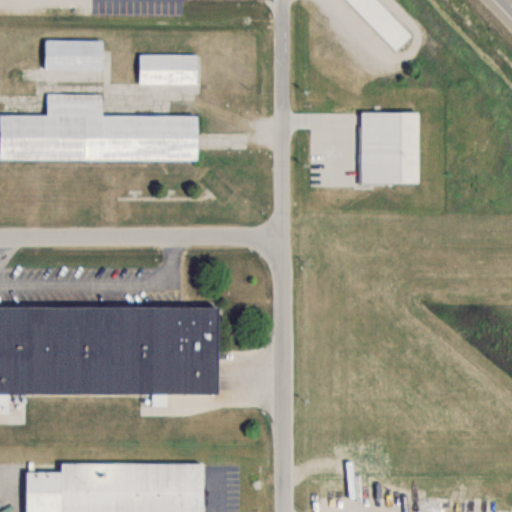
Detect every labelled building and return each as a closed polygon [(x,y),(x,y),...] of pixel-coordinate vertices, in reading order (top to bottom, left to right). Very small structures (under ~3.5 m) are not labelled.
[(378,0),(412,34),(397,49),(348,0),(378,0)] [(101,39),(43,39),(43,69),(101,69),(101,39)] [(195,84),(195,53),(137,53),(137,84),(195,84)] [(100,115),(100,94),(45,93),(45,114),(0,114),(0,158),(194,159),(195,115),(100,115)] [(359,110),(417,110),(417,183),(359,183),(359,110)] [(200,511),(201,463),(58,462),(58,472),(24,472),(23,511),(200,511)]
